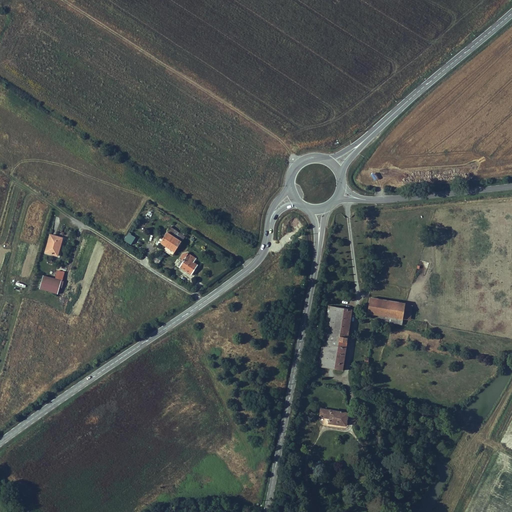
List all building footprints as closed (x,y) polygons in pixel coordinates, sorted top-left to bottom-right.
[(150,218),(155,210),(150,208),(146,216),(150,218)] [(178,242),(181,237),(167,228),(164,233),(178,242)] [(61,235),(50,232),(44,250),(56,253),(61,235)] [(129,233),(124,240),(131,245),(136,238),(129,233)] [(169,256),(178,242),(164,233),(158,243),(160,244),(158,249),(169,256)] [(188,277),(191,272),(189,271),(192,265),(190,264),(193,259),(185,254),(175,268),(188,277)] [(57,270),(55,279),(43,276),(40,290),(58,295),(64,272),(57,270)] [(370,298),(368,313),(375,314),(377,299),(370,298)] [(380,315),(402,319),(403,319),(405,304),(377,299),(375,314),(380,315)] [(405,304),(403,319),(410,320),(412,305),(405,304)] [(319,366),(342,370),(352,309),(329,305),(324,335),(322,335),(322,337),(324,337),(319,366)] [(402,323),(402,319),(380,315),(380,318),(378,318),(377,320),(379,320),(402,323)] [(329,423),(346,425),(348,413),(333,411),(333,409),(332,409),(331,410),(321,409),(320,416),(330,418),(329,423)]
